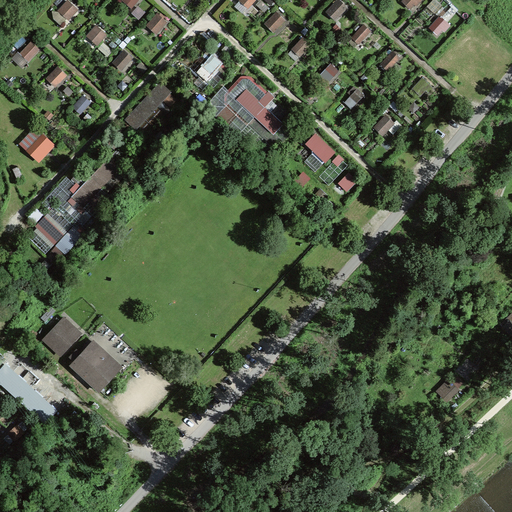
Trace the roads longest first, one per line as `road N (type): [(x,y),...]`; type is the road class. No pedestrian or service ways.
road 1 (unclassified): [(511,75),(325,294),(122,511)]
road 2 (track): [(511,361),(438,426),(380,466),(354,471),(347,485),(358,496),(381,473)]
road 3 (track): [(511,394),(383,511)]
